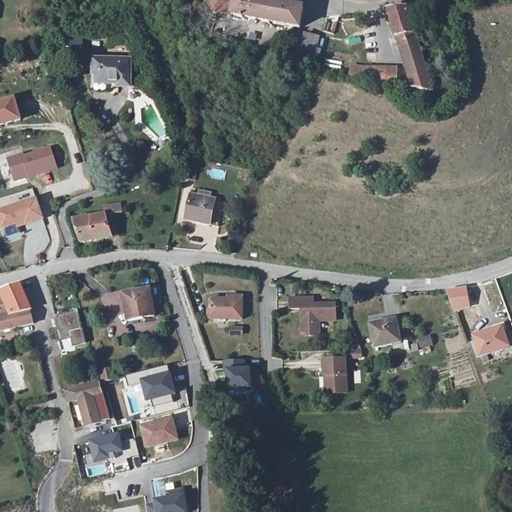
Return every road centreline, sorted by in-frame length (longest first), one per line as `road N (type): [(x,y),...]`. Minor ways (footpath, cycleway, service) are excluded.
road 1 (residential): [(159,254),(378,283),(443,282),(511,262)]
road 2 (residential): [(159,254),(194,354),(192,451),(176,467),(129,481)]
road 3 (residential): [(46,511),(65,445),(33,271)]
road 4 (unknown): [(39,99),(58,109),(76,173),(42,198),(60,265)]
road 5 (residential): [(33,271),(159,254)]
